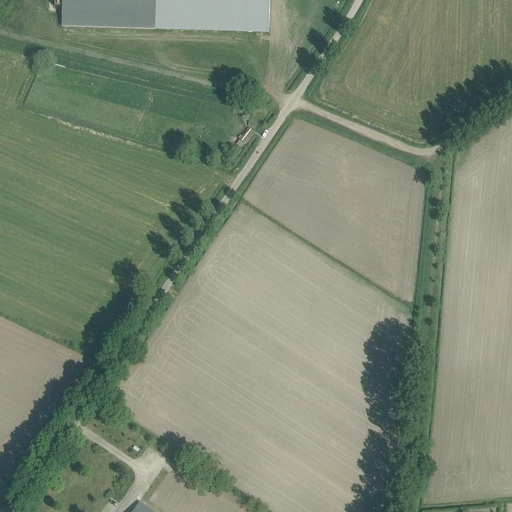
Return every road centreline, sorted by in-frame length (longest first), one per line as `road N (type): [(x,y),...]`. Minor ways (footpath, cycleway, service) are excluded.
road 1 (unclassified): [(12,511),(356,0)]
road 2 (track): [(293,100),(431,154),(440,167),(404,511)]
